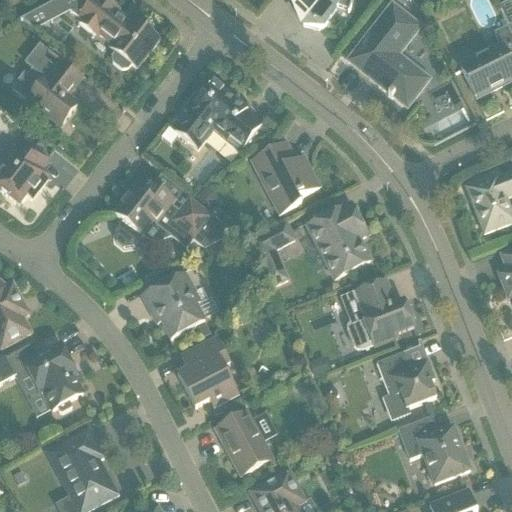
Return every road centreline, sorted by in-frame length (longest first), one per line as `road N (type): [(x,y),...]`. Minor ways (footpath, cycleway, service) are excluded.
road 1 (residential): [(37,266),(221,28)]
road 2 (residential): [(205,511),(130,365),(91,313),(37,266)]
road 3 (tertiary): [(511,447),(400,186)]
road 4 (tertiary): [(400,186),(364,142),(221,28)]
road 5 (residential): [(400,186),(511,130)]
